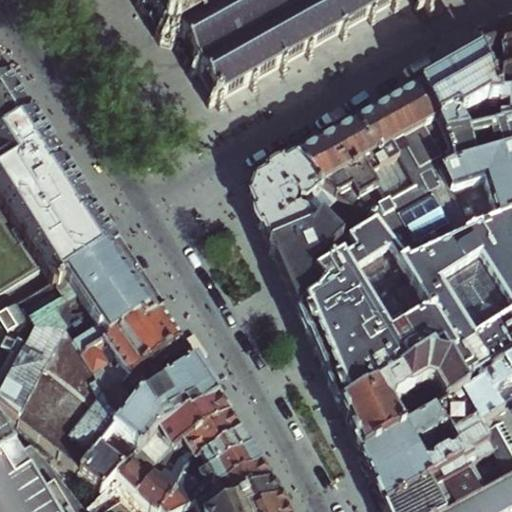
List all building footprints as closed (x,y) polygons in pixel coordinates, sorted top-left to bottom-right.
[(138,0),(136,7),(159,47),(171,51),(174,49),(185,68),(192,65),(196,72),(189,76),(191,81),(199,76),(213,102),(206,106),(208,110),(216,106),(220,113),(224,111),(219,103),(249,87),(253,94),(257,92),(253,84),(279,70),(283,77),(288,74),(284,67),(306,54),(310,62),(315,59),(310,52),(338,36),(342,43),(347,41),(344,34),(367,20),(371,27),(376,24),(372,17),(390,7),(394,14),(399,12),(394,4),(401,0),(418,0),(420,4),(413,8),(415,12),(422,8),(428,18),(433,16),(427,6),(436,0),(138,0)] [(511,29),(496,34),(502,54),(511,53),(511,29)] [(496,34),(475,40),(478,50),(481,60),(502,54),(496,34)] [(511,53),(502,54),(509,78),(511,78),(511,53)] [(438,85),(421,95),(444,144),(488,136),(476,116),(490,107),(491,108),(492,110),(502,111),(502,110),(498,100),(489,79),(481,60),(438,85)] [(511,78),(509,78),(489,79),(498,100),(511,99),(511,78)] [(72,280),(117,251),(112,244),(105,233),(73,184),(41,134),(24,108),(17,96),(7,82),(0,85),(0,511),(284,511),(283,509),(280,503),(261,511),(131,511),(120,502),(115,497),(88,511),(72,490),(30,444),(26,448),(2,409),(1,407),(0,405),(0,388),(33,325),(25,311),(72,280)] [(467,239),(470,238),(452,200),(440,175),(455,169),(444,144),(421,95),(357,133),(328,150),(297,168),(318,189),(339,203),(364,219),(375,226),(405,267),(467,239)] [(502,110),(502,111),(498,133),(511,130),(511,99),(498,100),(502,110)] [(444,144),(455,169),(457,168),(481,163),(477,145),(494,142),(495,147),(503,145),(505,157),(511,155),(511,130),(498,133),(488,136),(444,144)] [(452,200),(483,189),(497,228),(507,224),(508,225),(511,223),(511,155),(505,157),(481,163),(457,168),(455,169),(440,175),(452,200)] [(282,177),(260,190),(256,200),(251,210),(261,234),(268,251),(308,233),(339,203),(318,189),(297,168),(282,177)] [(308,233),(268,251),(274,265),(296,317),(312,305),(323,293),(305,273),(331,251),(330,249),(364,219),(339,203),(308,233)] [(480,391),(511,370),(511,223),(508,225),(507,224),(497,228),(486,233),(483,233),(470,238),(467,239),(405,267),(375,226),(364,219),(330,249),(331,251),(305,273),(323,293),(312,305),(296,317),(316,364),(338,414),(440,355),(466,401),(471,398),(480,391)] [(138,337),(162,320),(148,300),(141,289),(117,251),(72,280),(25,311),(33,325),(0,388),(0,405),(1,407),(18,421),(81,477),(103,448),(112,435),(120,425),(82,364),(113,343),(133,329),(138,337)] [(128,385),(179,346),(172,336),(162,320),(138,337),(133,329),(113,343),(82,364),(120,425),(134,407),(121,390),(116,394),(103,375),(109,371),(102,361),(108,357),(128,385)] [(134,407),(193,367),(187,360),(179,346),(128,385),(121,390),(134,407)] [(440,355),(338,414),(346,432),(355,453),(359,462),(463,403),(466,401),(440,355)] [(189,423),(216,404),(206,389),(193,367),(134,407),(120,425),(112,435),(139,457),(160,439),(188,420),(189,423)] [(511,370),(480,391),(471,398),(466,401),(463,403),(476,427),(479,433),(507,416),(511,413),(511,370)] [(368,481),(371,487),(415,462),(450,441),(476,427),(463,403),(359,462),(368,481)] [(171,461),(229,420),(224,413),(216,404),(189,423),(188,420),(160,439),(139,457),(122,472),(111,485),(133,501),(174,464),(171,461)] [(511,511),(511,425),(507,416),(479,433),(489,451),(494,459),(509,486),(485,499),(461,511),(511,511)] [(162,511),(188,482),(241,438),(237,432),(229,420),(171,461),(174,464),(133,501),(148,511),(162,511)] [(379,508),(381,511),(389,511),(472,465),(471,461),(489,451),(479,433),(476,427),(450,441),(454,449),(450,458),(445,460),(441,458),(428,465),(427,471),(420,471),(415,462),(371,487),(379,508)] [(197,489),(251,455),(247,449),(241,438),(188,482),(197,489)] [(105,458),(109,452),(103,448),(81,477),(72,490),(88,511),(111,485),(122,472),(105,458)] [(461,511),(485,499),(474,477),(476,469),(494,459),(489,451),(471,461),(472,465),(389,511),(461,511)] [(188,511),(194,509),(261,470),(256,464),(251,455),(197,489),(188,482),(162,511),(188,511)] [(220,511),(270,486),(267,480),(261,470),(194,509),(195,511),(220,511)] [(261,511),(280,503),(276,495),(270,486),(220,511),(261,511)]
